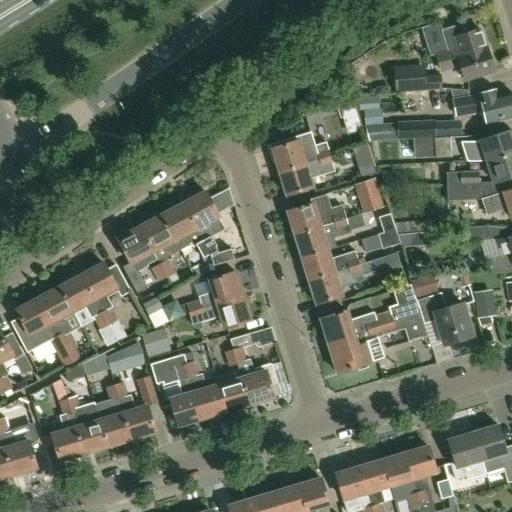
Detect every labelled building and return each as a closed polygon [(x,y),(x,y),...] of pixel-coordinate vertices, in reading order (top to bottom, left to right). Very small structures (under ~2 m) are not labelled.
[(478,30),(454,38),(443,42),(446,50),(435,54),(440,71),(459,65),(464,81),(493,72),(486,48),(484,49),(478,30)] [(442,91),(441,78),(426,78),(425,68),(395,69),(396,93),(442,91)] [(480,94),(480,96),(453,101),(456,116),(482,112),(486,126),(511,118),(511,102),(509,93),(495,97),(493,91),(480,94)] [(379,110),(378,97),(359,98),(360,111),(365,111),(379,110)] [(341,119),(357,114),(353,101),(337,106),(341,119)] [(379,110),(365,111),(366,127),(383,126),(382,110),(379,110)] [(435,139),(434,123),(383,126),(366,127),(367,144),(435,139)] [(488,162),(511,154),(511,132),(511,131),(481,141),(488,162)] [(314,146),(310,132),(267,146),(272,162),(276,161),(279,172),(330,156),(326,142),(314,146)] [(468,138),(450,139),(424,141),(424,160),(451,159),(451,151),(469,151),(468,138)] [(369,153),(367,145),(352,149),(355,158),(369,153)] [(494,183),(511,177),(511,154),(488,162),(494,183)] [(310,181),(335,173),(330,156),(279,172),(286,195),(312,187),(310,181)] [(397,183),(396,171),(382,171),(382,184),(397,183)] [(479,173),(447,174),(447,186),(479,184),(479,173)] [(374,182),(357,186),(357,187),(363,186),(367,201),(361,202),(365,214),(382,210),(374,182)] [(511,190),(498,195),(496,187),(485,190),(479,184),(447,186),(447,201),(481,200),(486,217),(509,210),(511,219),(511,190)] [(211,238),(226,230),(205,192),(191,200),(191,201),(183,205),(210,254),(209,254),(213,267),(233,260),(230,249),(218,253),(211,238)] [(341,206),(330,209),(326,196),(310,200),(312,204),(287,212),(294,235),(345,219),(341,206)] [(202,258),(209,254),(210,254),(183,205),(176,209),(175,208),(162,216),(181,251),(191,245),(192,248),(196,246),(202,258)] [(391,215),(379,219),(384,234),(395,231),(393,225),(391,215)] [(167,258),(181,251),(162,216),(147,223),(148,224),(140,229),(157,260),(160,265),(167,278),(176,274),(167,258)] [(335,237),(349,232),(345,219),(294,235),(301,257),(326,250),(326,251),(338,247),(335,237)] [(505,228),(488,227),(464,229),(465,243),(489,241),(508,239),(505,228)] [(122,267),(137,293),(147,288),(139,273),(148,268),(147,266),(157,260),(140,229),(133,233),(132,232),(118,239),(131,262),(122,267)] [(383,250),(399,245),(395,232),(395,231),(384,234),(378,236),(383,250)] [(411,245),(410,232),(396,233),(399,245),(411,245)] [(511,238),(508,239),(511,251),(511,252),(486,260),(490,272),(511,270),(511,238)] [(301,257),(308,280),(359,264),(358,263),(355,253),(329,261),(326,251),(326,250),(301,257)] [(353,280),(363,277),(361,272),(377,268),(374,258),(358,263),(359,264),(308,280),(316,304),(340,296),(338,289),(354,284),(353,280)] [(429,269),(429,259),(420,259),(421,270),(429,269)] [(123,279),(114,284),(104,264),(89,272),(89,273),(81,277),(108,327),(116,322),(110,309),(112,308),(107,299),(118,292),(121,298),(130,293),(123,279)] [(159,283),(167,278),(160,265),(151,269),(159,283)] [(238,289),(240,288),(235,272),(209,280),(213,292),(198,297),(200,300),(186,304),(189,313),(241,297),(238,289)] [(466,272),(457,275),(461,289),(470,286),(466,272)] [(435,293),(430,276),(410,282),(415,299),(435,293)] [(100,331),(108,327),(81,277),(74,281),(74,280),(59,288),(72,311),(83,305),(90,320),(93,318),(100,331)] [(80,359),(67,335),(72,333),(63,316),(72,311),(59,288),(46,295),(47,296),(38,301),(57,336),(58,337),(72,363),(80,359)] [(497,317),(494,299),(487,300),(486,292),(474,294),(478,320),(497,317)] [(444,345),(473,336),(463,303),(446,308),(441,293),(416,301),(420,313),(423,324),(436,320),(444,345)] [(144,304),(151,318),(165,309),(164,307),(158,297),(144,304)] [(245,305),(244,305),(241,297),(189,313),(193,326),(220,317),(224,328),(250,320),(245,305)] [(72,363),(58,337),(57,336),(38,301),(31,304),(31,303),(16,311),(20,318),(11,323),(27,354),(51,341),(65,367),(72,363)] [(320,319),(328,342),(420,313),(416,301),(389,309),(390,313),(375,317),(374,312),(348,320),(345,311),(320,319)] [(165,309),(151,318),(156,327),(179,318),(172,304),(164,307),(165,309)] [(337,373),(385,358),(379,337),(404,329),(408,342),(427,336),(423,324),(420,313),(328,342),(337,373)] [(230,341),(233,350),(238,364),(237,364),(239,371),(248,403),(257,401),(258,402),(273,397),(266,372),(254,375),(250,360),(245,362),(242,350),(255,345),(259,349),(277,344),(272,329),(230,341)] [(171,353),(165,331),(142,337),(149,359),(171,353)] [(0,386),(4,394),(14,389),(7,376),(8,376),(1,361),(11,356),(14,361),(23,356),(12,334),(3,338),(0,332),(0,386)] [(114,375),(146,365),(140,344),(108,358),(114,375)] [(229,367),(237,364),(238,364),(233,350),(224,353),(229,367)] [(192,420),(201,417),(185,366),(186,365),(184,356),(151,366),(157,385),(164,383),(165,386),(178,382),(182,396),(170,400),(177,425),(193,421),(192,420)] [(97,373),(93,359),(82,364),(86,376),(97,373)] [(210,416),(225,411),(215,378),(204,382),(202,375),(199,376),(195,363),(186,365),(185,366),(201,417),(209,415),(210,416)] [(85,375),(82,367),(65,374),(68,382),(85,375)] [(240,406),(248,403),(239,371),(215,378),(225,411),(240,407),(240,406)] [(150,377),(136,381),(143,403),(157,399),(150,377)] [(146,406),(135,410),(131,396),(128,397),(124,384),(114,387),(130,438),(139,435),(139,436),(154,432),(146,406)] [(122,440),(130,438),(114,387),(106,389),(110,403),(108,404),(109,408),(97,412),(96,412),(107,446),(122,442),(122,440)] [(46,422),(54,419),(47,398),(38,400),(46,422)] [(92,451),(107,446),(96,412),(97,412),(96,407),(81,412),(77,398),(67,401),(83,452),(92,450),(92,451)] [(75,455),(83,452),(67,401),(59,403),(63,416),(59,418),(63,432),(52,435),(59,461),(75,456),(75,455)] [(18,445),(18,444),(16,444),(12,432),(11,433),(7,418),(0,420),(0,433),(12,473),(21,470),(21,472),(37,467),(29,442),(18,445)] [(511,444),(504,447),(497,425),(472,433),(485,473),(502,468),(507,482),(511,480),(511,444)] [(4,475),(12,473),(0,433),(0,477),(5,477),(4,475)] [(466,479),(485,473),(472,433),(447,440),(454,462),(449,464),(454,480),(465,477),(466,479)] [(435,472),(427,446),(404,453),(420,505),(422,511),(435,511),(424,475),(435,472)] [(410,508),(420,505),(404,453),(382,460),(389,486),(390,485),(393,496),(405,493),(410,508)] [(385,503),(380,488),(389,486),(382,460),(359,467),(372,511),(384,511),(382,504),(385,503)] [(362,511),(372,511),(359,467),(335,474),(346,510),(361,506),(362,511)] [(328,504),(320,478),(297,485),(304,511),(316,511),(315,508),(328,504)] [(453,497),(448,481),(437,484),(442,500),(453,497)] [(304,511),(297,485),(274,492),(280,511),(304,511)] [(280,511),(274,492),(251,499),(255,511),(280,511)] [(255,511),(251,499),(228,506),(229,511),(255,511)]
